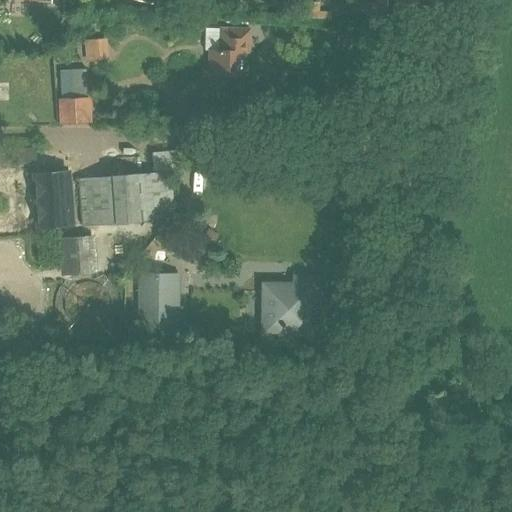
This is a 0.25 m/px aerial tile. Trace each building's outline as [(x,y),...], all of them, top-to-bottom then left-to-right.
[(319,3),(311,3),(311,18),(331,18),(331,12),(319,12),(319,3)] [(223,13),(235,12),(235,4),(223,4),(223,13)] [(220,27),(220,48),(210,48),(209,75),(245,77),(246,54),(252,53),(253,28),(220,27)] [(108,41),(84,43),(86,65),(110,62),(108,41)] [(73,71),(73,73),(74,100),(88,99),(87,69),(73,71)] [(154,171),(80,179),(84,227),(176,219),(173,170),(180,170),(178,150),(152,152),(154,171)] [(68,173),(56,174),(36,175),(38,201),(40,225),(52,224),(72,223),(68,173)] [(209,228),(201,240),(211,247),(219,235),(209,228)] [(97,271),(97,235),(60,235),(62,273),(97,271)] [(292,280),(262,282),(262,337),(317,336),(317,304),(325,303),(326,274),(291,273),(292,280)] [(179,275),(140,274),(139,326),(178,327),(179,275)]
